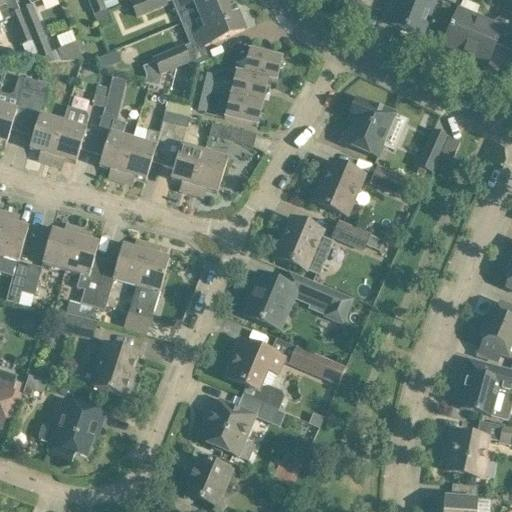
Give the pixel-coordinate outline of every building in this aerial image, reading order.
[(9,0),(3,3),(1,0),(0,0),(0,26),(7,24),(6,21),(9,20),(20,47),(22,46),(28,64),(40,64),(19,13),(20,12),(14,0),(9,0)] [(107,14),(106,11),(101,0),(87,0),(99,30),(116,23),(112,12),(107,14)] [(137,19),(165,7),(161,0),(141,0),(131,4),(137,19)] [(200,18),(233,4),(231,0),(179,0),(183,8),(175,12),(180,26),(200,18)] [(435,1),(433,0),(400,0),(391,25),(421,37),(435,1)] [(503,30),(475,18),(479,8),(464,0),(459,11),(458,11),(443,46),(470,58),(469,61),(486,68),(503,30)] [(511,24),(511,0),(508,0),(500,20),(511,24)] [(244,31),(233,4),(200,18),(205,31),(194,36),(199,48),(186,54),(183,47),(152,60),(154,64),(142,68),(146,77),(144,85),(159,88),(162,77),(188,65),(190,70),(210,62),(204,48),(244,31)] [(51,54),(43,36),(31,8),(20,12),(19,13),(40,64),(55,64),(55,62),(85,63),(76,43),(51,54)] [(282,59),(263,55),(249,51),(243,75),(263,80),(276,83),(282,59)] [(116,53),(97,60),(101,72),(121,64),(116,53)] [(263,80),(243,75),(235,73),(230,97),(263,104),(267,89),(261,87),(263,80)] [(207,75),(198,111),(206,113),(215,77),(207,75)] [(112,79),(109,90),(110,91),(121,94),(123,94),(126,82),(112,79)] [(30,112),(30,110),(37,83),(24,80),(18,109),(30,112)] [(37,83),(30,110),(43,113),(49,86),(37,83)] [(104,110),(110,91),(109,90),(97,87),(92,107),(104,110)] [(133,142),(122,139),(126,126),(114,122),(121,94),(110,91),(104,110),(97,135),(108,138),(99,168),(110,172),(108,181),(120,184),(133,142)] [(259,120),(263,104),(230,97),(224,120),(252,127),(254,119),(259,120)] [(383,147),(381,146),(395,114),(370,104),(369,106),(357,101),(349,120),(355,123),(345,145),(377,159),(383,147)] [(0,143),(7,146),(12,127),(17,112),(0,106),(0,143)] [(76,165),(86,131),(89,120),(85,115),(68,109),(63,123),(50,167),(62,170),(65,162),(76,165)] [(163,168),(177,117),(165,114),(162,124),(159,136),(148,133),(145,146),(133,142),(120,184),(132,188),(135,179),(146,183),(151,164),(163,168)] [(50,167),(63,123),(40,117),(29,151),(41,154),(38,163),(50,167)] [(182,184),(179,193),(191,197),(204,154),(181,147),(187,130),(190,120),(177,117),(163,168),(174,171),(171,181),(182,184)] [(209,139),(234,145),(237,132),(213,126),(209,139)] [(440,157),(448,140),(434,133),(418,168),(431,174),(439,157),(440,157)] [(448,140),(440,157),(452,163),(460,145),(448,140)] [(217,195),(218,192),(228,161),(204,154),(191,197),(204,200),(206,192),(217,195)] [(363,177),(349,171),(330,164),(313,204),(346,218),(363,177)] [(400,197),(407,181),(377,169),(371,184),(400,197)] [(0,258),(18,264),(28,230),(17,227),(20,218),(7,215),(0,240),(0,258)] [(322,233),(309,228),(291,220),(274,260),(306,273),(306,272),(321,279),(335,245),(320,238),(322,233)] [(384,243),(369,237),(339,224),(333,239),(363,251),(365,247),(379,254),(384,243)] [(66,272),(78,230),(66,226),(63,235),(52,232),(42,266),(66,272)] [(93,309),(101,282),(89,279),(99,245),(88,242),(90,233),(78,230),(66,272),(81,277),(77,289),(85,291),(81,305),(70,303),(66,318),(89,323),(92,309),(93,309)] [(148,245),(136,242),(133,250),(122,247),(113,281),(136,288),(148,245)] [(131,305),(154,311),(159,295),(169,261),(158,257),(160,249),(148,245),(136,288),(131,305)] [(18,264),(10,291),(7,302),(19,306),(23,295),(31,267),(18,264)] [(31,267),(23,295),(35,299),(43,271),(31,267)] [(297,292),(277,283),(259,275),(253,289),(258,291),(246,318),(280,333),(297,292)] [(101,282),(93,309),(105,312),(113,286),(101,282)] [(354,302),(343,298),(312,285),(305,300),(327,309),(322,320),(344,328),(354,302)] [(511,309),(499,304),(495,314),(490,312),(485,325),(511,336),(511,309)] [(151,321),(154,311),(131,305),(129,314),(151,321)] [(146,337),(151,321),(129,314),(124,330),(127,331),(146,337)] [(88,325),(89,323),(66,318),(62,334),(94,341),(97,327),(88,325)] [(511,362),(511,336),(485,325),(479,337),(484,339),(480,349),(511,362)] [(283,361),(259,350),(240,343),(225,379),(246,389),(243,397),(266,407),(279,413),(284,400),(281,394),(268,388),(260,389),(268,372),(277,376),(283,361)] [(138,355),(119,349),(106,344),(100,362),(102,362),(94,389),(127,400),(135,375),(132,374),(138,355)] [(345,370),(327,362),(296,349),(290,365),(339,386),(345,370)] [(489,380),(466,374),(462,391),(465,391),(460,410),(508,423),(511,408),(511,373),(492,368),(489,380)] [(13,421),(25,387),(16,383),(17,378),(0,372),(0,430),(1,430),(5,418),(13,421)] [(39,441),(52,445),(51,447),(86,458),(96,428),(99,429),(103,416),(65,404),(57,431),(44,427),(42,428),(39,437),(39,441)] [(255,419),(238,411),(219,404),(214,416),(210,415),(199,442),(234,457),(240,443),(244,445),(255,419)] [(274,423),(279,413),(266,407),(261,417),(274,423)] [(313,415),(308,425),(320,430),(324,420),(313,415)] [(511,432),(503,430),(499,445),(511,447),(511,432)] [(489,441),(470,437),(451,433),(448,447),(451,448),(446,473),(481,480),(489,441)] [(232,474),(218,468),(199,460),(184,495),(207,505),(206,510),(211,511),(222,511),(226,502),(220,500),(232,474)] [(291,461),(280,484),(291,489),(302,467),(291,461)] [(476,488),(472,488),(452,487),(451,500),(439,499),(438,511),(475,511),(476,501),(475,501),(476,488)]
